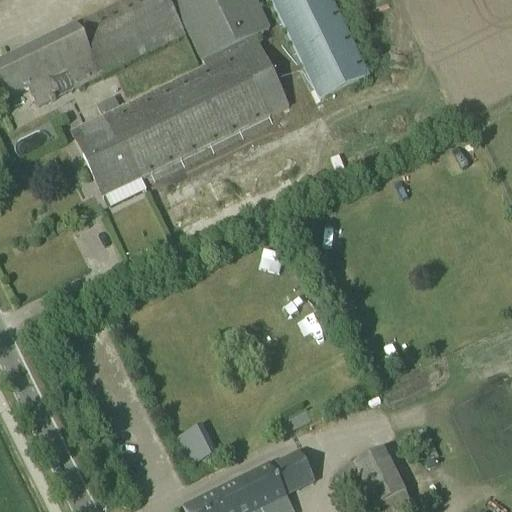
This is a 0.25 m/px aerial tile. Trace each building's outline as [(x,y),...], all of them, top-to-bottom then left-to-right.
[(27,90),(37,109),(184,36),(166,0),(132,0),(0,64),(0,96),(3,102),(27,90)] [(169,0),(204,70),(256,45),(254,40),(268,33),(251,0),(169,0)] [(269,0),(319,103),(368,79),(330,0),(269,0)] [(256,45),(204,70),(71,135),(102,200),(288,110),(256,45)] [(441,157),(449,173),(466,165),(458,149),(441,157)] [(287,316),(305,309),(299,292),(280,299),(287,316)] [(348,314),(354,330),(370,323),(364,308),(348,314)] [(161,409),(170,429),(191,420),(182,400),(161,409)] [(287,433),(307,426),(301,410),(281,417),(287,433)] [(195,432),(177,441),(191,469),(209,460),(195,432)] [(337,476),(354,511),(373,511),(375,511),(420,511),(432,506),(424,486),(404,496),(383,454),(337,476)] [(269,467),(182,511),(291,511),(285,499),(277,484),(306,470),(299,455),(270,469),(269,467)]
